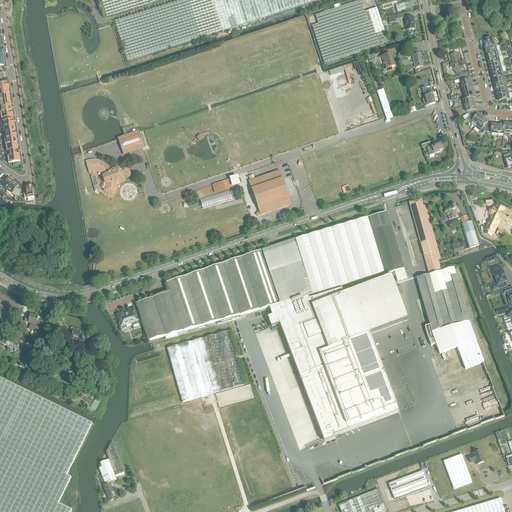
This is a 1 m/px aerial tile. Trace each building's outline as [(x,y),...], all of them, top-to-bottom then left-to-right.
[(163,0),(100,0),(106,18),(163,0)] [(182,0),(153,9),(114,22),(127,62),(191,41),(248,23),(296,8),(319,1),(320,0),(182,0)] [(415,0),(413,0),(395,6),(397,12),(417,6),(415,0)] [(318,24),(312,26),(324,63),(333,61),(340,58),(388,43),(377,8),(365,12),(361,1),(315,16),(318,24)] [(406,31),(414,29),(413,24),(412,24),(411,17),(406,18),(405,14),(388,17),(389,24),(396,23),(396,20),(404,18),(406,31)] [(484,44),(485,49),(496,46),(494,38),(486,40),(487,43),(484,44)] [(485,49),(487,54),(498,52),(496,46),(485,49)] [(487,54),(488,60),(499,57),(498,52),(487,54)] [(459,53),(451,56),(453,63),(451,63),(452,69),(453,69),(454,71),(458,70),(459,73),(461,73),(460,70),(464,69),(463,66),(465,66),(464,60),(461,61),(459,53)] [(391,54),(382,57),(385,65),(386,67),(383,68),(384,70),(391,67),(395,66),(391,54)] [(415,68),(423,66),(420,54),(412,55),(415,68)] [(502,56),(499,57),(488,60),(489,65),(500,62),(503,61),(502,56)] [(360,61),(329,71),(341,114),(361,108),(363,116),(367,115),(369,122),(377,120),(360,61)] [(489,65),(491,70),(502,67),(500,62),(489,65)] [(491,70),(492,75),(503,73),(502,67),(491,70)] [(459,73),(458,73),(460,79),(468,77),(467,71),(461,73),(459,73)] [(460,80),(462,89),(472,86),(471,83),(472,83),(471,80),(470,80),(469,77),(460,80)] [(493,80),(495,86),(506,83),(504,78),(493,80)] [(495,86),(496,91),(507,88),(506,83),(495,86)] [(472,89),(472,86),(462,89),(464,95),(474,92),(474,89),(472,89)] [(425,87),(421,88),(423,96),(426,106),(435,103),(432,94),(431,89),(426,90),(425,87)] [(383,90),(377,92),(386,120),(386,121),(393,119),(393,118),(383,90)] [(475,95),(474,92),(464,95),(465,100),(473,99),(475,98),(474,95),(475,95)] [(510,99),(508,94),(497,96),(499,102),(500,101),(501,104),(508,105),(507,100),(510,99)] [(473,102),(473,99),(465,100),(463,101),(465,107),(475,104),(475,101),(473,102)] [(476,107),(475,104),(465,107),(466,113),(467,112),(468,114),(462,117),(464,120),(467,119),(475,114),(474,111),(476,110),(475,107),(476,107)] [(477,116),(475,114),(467,119),(472,123),(472,122),(477,126),(484,118),(482,116),(481,117),(478,115),(477,116)] [(486,119),(484,118),(477,126),(475,128),(480,132),(480,133),(481,135),(483,135),(485,132),(486,132),(489,126),(487,124),(488,123),(485,120),(486,119)] [(492,126),(489,126),(486,132),(491,133),(491,134),(497,135),(499,124),(496,124),(496,125),(492,124),(492,126)] [(138,133),(119,140),(119,142),(124,154),(143,148),(139,135),(138,133)] [(430,146),(429,143),(421,146),(422,149),(426,148),(429,156),(434,154),(433,153),(443,149),(441,144),(431,147),(431,146),(430,146)] [(90,163),(89,163),(91,172),(93,171),(95,171),(97,171),(100,172),(101,173),(104,175),(105,177),(107,180),(107,183),(107,186),(106,188),(105,190),(112,194),(114,192),(114,191),(115,190),(115,189),(116,186),(116,182),(118,182),(124,182),(123,178),(129,176),(126,168),(120,170),(119,167),(114,170),(113,168),(109,165),(106,163),(107,159),(104,158),(102,162),(101,161),(99,161),(98,160),(95,160),(95,163),(92,163),(90,163)] [(262,213),(288,204),(278,174),(251,183),(262,213)] [(238,176),(230,177),(232,187),(240,185),(238,176)] [(3,181),(0,184),(0,186),(2,188),(2,187),(7,191),(13,182),(8,179),(5,183),(3,181)] [(13,182),(7,191),(14,196),(19,198),(21,190),(18,189),(16,188),(18,186),(13,182)] [(27,193),(23,193),(24,199),(34,197),(32,187),(31,187),(31,186),(27,187),(27,188),(26,188),(27,193)] [(409,203),(426,265),(429,275),(439,272),(441,272),(441,270),(440,269),(439,263),(438,261),(421,199),(409,203)] [(463,218),(461,212),(459,212),(458,209),(457,209),(456,205),(451,207),(451,208),(446,209),(447,211),(445,212),(445,213),(445,214),(447,215),(448,214),(449,220),(453,219),(453,221),(461,219),(463,218)] [(504,209),(501,208),(502,207),(500,207),(500,208),(498,207),(496,210),(493,208),(491,214),(493,216),(491,221),(492,222),(491,223),(490,223),(486,231),(492,233),(492,234),(492,233),(496,226),(493,224),(494,223),(497,224),(499,218),(501,219),(511,224),(511,222),(511,217),(510,216),(510,215),(502,212),(504,209)] [(169,293),(136,304),(147,337),(149,341),(187,330),(216,322),(240,316),(249,313),(269,307),(296,300),(303,298),(308,297),(308,296),(384,274),(384,275),(394,272),(397,282),(407,279),(404,269),(386,213),(371,217),(367,218),(366,219),(355,222),(325,231),(299,239),(282,244),(266,249),(262,251),(261,251),(215,267),(166,284),(167,287),(169,293)] [(470,249),(479,246),(472,222),(468,223),(466,217),(463,218),(461,219),(470,249)] [(497,234),(498,235),(497,236),(503,239),(504,237),(505,238),(506,234),(499,230),(497,234)] [(463,244),(453,247),(455,253),(464,250),(463,244)] [(489,285),(491,290),(504,286),(503,282),(505,281),(501,269),(499,270),(498,265),(492,267),(493,272),(496,282),(489,285)] [(417,279),(432,333),(431,333),(439,355),(457,348),(465,370),(484,363),(468,322),(453,268),(441,272),(439,272),(429,275),(417,279)] [(272,316),(267,318),(271,327),(280,324),(322,436),(324,442),(334,438),(334,436),(398,412),(396,407),(369,334),(407,320),(391,277),(344,294),(342,290),(309,300),(308,297),(303,298),(296,300),(269,307),(269,308),(272,316)] [(0,307),(0,316),(0,317),(0,319),(3,322),(9,312),(0,307)] [(122,314),(117,316),(120,324),(119,324),(120,327),(121,328),(122,329),(124,329),(125,328),(125,327),(125,325),(131,324),(133,330),(140,328),(134,310),(129,312),(130,314),(125,316),(123,317),(122,314)] [(25,318),(24,322),(28,323),(29,323),(29,325),(30,326),(29,329),(39,332),(42,322),(37,321),(38,317),(30,315),(29,319),(25,318)] [(511,323),(509,315),(503,318),(508,332),(511,330),(511,323)] [(241,318),(240,316),(216,322),(217,325),(241,318)] [(86,351),(87,347),(83,345),(85,340),(82,339),(83,333),(73,330),(73,334),(72,333),(71,337),(72,337),(71,338),(79,340),(78,344),(80,345),(79,349),(86,351)] [(190,342),(167,349),(182,403),(244,385),(229,331),(190,342)] [(17,333),(13,341),(18,343),(17,344),(19,345),(23,336),(17,333)] [(4,337),(1,342),(15,349),(17,344),(18,343),(13,341),(4,337)] [(0,511),(71,511),(72,510),(58,504),(70,477),(66,476),(92,424),(0,378),(0,511)] [(107,456),(108,461),(116,478),(125,475),(112,442),(106,453),(107,456)] [(468,457),(471,464),(473,463),(473,462),(475,461),(476,465),(484,462),(480,451),(472,454),(473,456),(468,457)] [(462,456),(445,462),(443,463),(454,490),(472,483),(462,456)] [(101,473),(102,476),(105,485),(110,483),(117,481),(116,478),(108,461),(103,463),(100,464),(99,469),(101,473)] [(422,472),(388,484),(394,500),(428,487),(422,472)] [(115,496),(110,483),(105,485),(103,486),(109,502),(114,500),(113,497),(115,496)] [(382,511),(386,510),(378,489),(338,505),(340,511),(382,511)] [(504,511),(501,499),(456,511),(504,511)]
